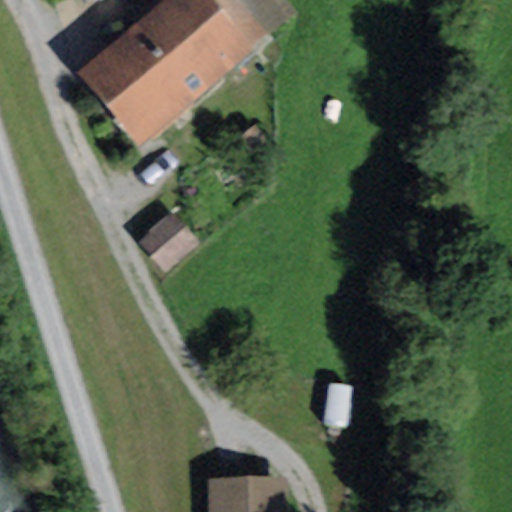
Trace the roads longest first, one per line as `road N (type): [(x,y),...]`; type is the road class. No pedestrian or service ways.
road 1 (track): [(315,511),(296,475),(205,398),(145,297),(18,0)]
road 2 (track): [(111,511),(0,159)]
